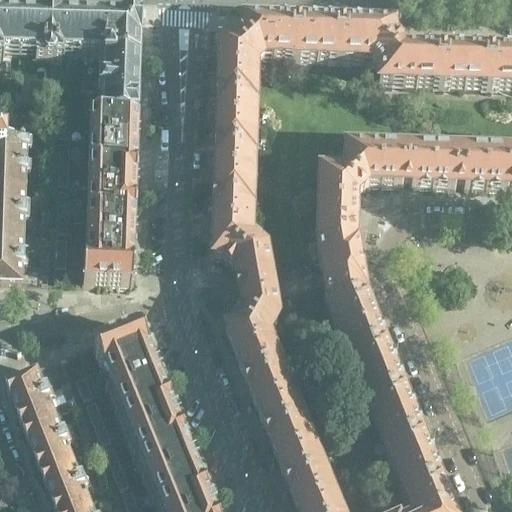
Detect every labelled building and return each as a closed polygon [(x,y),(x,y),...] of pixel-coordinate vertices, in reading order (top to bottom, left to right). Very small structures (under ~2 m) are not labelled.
[(18,59),(19,21),(0,20),(0,64),(2,65),(2,58),(18,59)] [(78,61),(79,23),(19,21),(18,59),(34,59),(34,66),(62,67),(62,60),(78,61)] [(138,70),(140,25),(79,23),(78,61),(102,61),(102,64),(113,64),(113,69),(138,70)] [(273,64),(274,29),(243,28),(243,38),(229,51),(219,51),(218,82),(252,83),(252,74),(254,74),(264,66),(265,64),(273,64)] [(317,67),(318,31),(274,29),(273,64),(272,66),(285,66),(285,64),(292,65),(292,69),(300,69),(300,65),(308,65),(308,67),(317,67)] [(362,69),(362,67),(362,32),(318,31),(317,67),(327,68),(327,66),(334,66),(334,70),(343,70),(343,66),(350,66),(350,68),(362,69)] [(415,94),(417,57),(405,57),(392,43),(392,33),(362,32),(362,67),(369,67),(370,70),(378,78),(378,93),(388,94),(388,90),(399,90),(399,94),(415,94)] [(511,60),(417,57),(415,94),(429,95),(429,93),(434,93),(434,98),(443,99),(444,93),(449,93),(449,95),(478,96),(478,94),(483,95),(483,100),(493,100),(493,95),(497,95),(496,97),(511,97),(511,60)] [(136,124),(138,70),(113,69),(113,64),(102,64),(101,79),(99,79),(98,108),(101,108),(100,123),(136,124)] [(47,90),(47,80),(36,80),(35,89),(47,90)] [(257,112),(257,105),(251,105),(251,99),(253,99),(254,83),(252,83),(218,82),(216,134),(252,134),(253,118),(251,118),(251,112),(257,112)] [(134,172),(136,135),(136,125),(136,124),(100,123),(94,123),(93,138),(89,138),(89,158),(93,158),(93,172),(135,173),(135,172),(134,172)] [(255,165),(255,156),(249,156),(250,150),(252,150),(252,134),(216,134),(214,184),(251,185),(251,171),(249,171),(249,165),(255,165)] [(69,148),(70,138),(60,138),(60,148),(69,148)] [(30,157),(30,146),(4,145),(4,143),(0,142),(0,169),(26,171),(26,157),(30,157)] [(51,157),(51,147),(43,147),(43,157),(51,157)] [(432,194),(433,159),(417,159),(417,162),(412,161),(412,155),(402,155),(402,161),(398,161),(398,158),(381,158),(379,193),(432,194)] [(379,193),(381,158),(362,157),(362,160),(354,160),(354,157),(344,157),(344,176),(338,181),(318,180),(318,191),(322,191),(321,199),(318,199),(317,215),(353,216),(354,204),(367,192),(379,193)] [(485,196),(487,161),(469,160),(469,163),(464,163),(464,157),(457,157),(456,163),(450,163),(451,160),(433,159),(432,194),(485,196)] [(511,197),(511,158),(509,158),(509,164),(504,164),(504,161),(487,161),(485,196),(511,197)] [(0,193),(25,195),(25,180),(29,180),(29,171),(26,171),(0,169),(0,193)] [(50,181),(50,171),(42,171),(42,181),(50,181)] [(133,208),(134,185),(135,173),(93,172),(92,186),(88,186),(87,205),(91,205),(91,220),(133,221),(134,208),(133,208)] [(253,215),(254,207),(248,207),(248,202),(250,202),(251,185),(214,184),(213,235),(249,236),(249,220),(247,220),(248,215),(253,215)] [(68,196),(68,187),(59,187),(58,196),(68,196)] [(24,209),(25,195),(0,193),(0,217),(28,219),(28,209),(24,209)] [(49,219),(49,209),(41,209),(41,219),(49,219)] [(352,251),(353,216),(317,215),(317,226),(321,226),(321,235),(316,235),(316,255),(317,258),(319,258),(320,264),(318,265),(320,275),(357,269),(354,251),(352,251)] [(0,241),(23,242),(23,228),(27,228),(28,219),(0,217),(0,241)] [(48,229),(49,219),(41,219),(40,229),(48,229)] [(131,268),(133,221),(91,220),(90,234),(86,234),(85,254),(89,254),(89,268),(131,269),(131,268)] [(66,244),(66,235),(57,235),(57,243),(66,244)] [(273,311),(271,299),(269,288),(267,274),(263,275),(262,268),(265,267),(264,258),(249,245),(249,236),(213,235),(212,265),(221,266),(234,277),(237,294),(239,305),(242,318),(234,333),(224,337),(237,367),(267,354),(264,346),(266,345),(275,327),(274,317),(270,318),(269,311),(273,311)] [(22,257),(23,242),(0,241),(0,264),(26,266),(27,257),(22,257)] [(47,266),(48,257),(40,256),(39,266),(47,266)] [(0,289),(21,290),(21,275),(26,275),(26,266),(0,264),(0,289)] [(47,278),(47,266),(39,266),(39,277),(47,278)] [(131,293),(131,269),(89,268),(83,268),(83,274),(56,273),(56,291),(131,293)] [(447,511),(361,301),(363,300),(360,283),(358,272),(357,269),(320,275),(320,279),(325,303),(328,303),(329,310),(326,311),(335,332),(337,331),(340,338),(337,339),(347,362),(349,361),(351,366),(346,369),(348,375),(354,372),(356,377),(353,378),(365,407),(368,406),(369,411),(364,413),(367,420),(372,417),(374,422),(371,423),(383,452),(386,451),(388,457),(382,459),(385,465),(390,463),(392,467),(390,468),(401,497),(404,496),(406,502),(401,504),(403,511),(409,508),(410,511),(447,511)] [(137,334),(66,363),(75,386),(97,376),(107,373),(146,357),(137,334)] [(317,470),(303,437),(302,438),(299,432),(304,430),(301,424),(297,426),(295,421),(296,420),(283,387),(281,388),(278,382),(283,380),(280,373),(276,375),(274,371),(277,370),(270,353),(267,354),(237,367),(295,511),(332,511),(322,487),(321,487),(319,483),(324,480),(322,475),(317,477),(314,471),(317,470)] [(164,401),(146,358),(147,357),(146,357),(107,373),(112,386),(109,387),(117,406),(119,405),(125,418),(164,401)] [(48,397),(44,389),(41,390),(36,376),(4,389),(10,404),(13,411),(48,397)] [(69,389),(65,380),(58,383),(61,392),(69,389)] [(72,397),(69,389),(61,392),(65,400),(72,397)] [(91,396),(81,400),(84,408),(94,403),(91,396)] [(54,421),(48,407),(51,406),(48,397),(13,411),(16,418),(15,418),(22,434),(54,421)] [(177,434),(169,414),(169,413),(164,401),(125,418),(130,431),(127,432),(134,450),(138,449),(143,461),(182,445),(178,434),(177,434)] [(94,403),(84,408),(87,415),(97,411),(94,403)] [(65,442),(62,433),(59,434),(54,421),(22,434),(27,448),(28,448),(31,456),(65,442)] [(86,433),(82,424),(75,426),(79,436),(86,433)] [(89,443),(86,433),(79,436),(83,445),(89,443)] [(109,441),(99,445),(103,453),(112,449),(112,448),(109,441)] [(71,465),(66,451),(69,450),(65,442),(31,456),(33,462),(39,478),(71,465)] [(200,490),(182,447),(183,446),(182,445),(143,461),(149,475),(145,477),(152,495),(156,493),(161,505),(200,490)] [(112,449),(103,453),(106,460),(115,456),(112,449)] [(83,486),(79,477),(76,478),(71,465),(39,478),(45,492),(48,500),(83,486)] [(104,477),(100,467),(92,470),(96,480),(104,477)] [(107,486),(104,477),(96,480),(99,489),(107,486)] [(80,511),(88,509),(83,495),(86,494),(83,486),(48,500),(51,506),(50,506),(52,511),(80,511)] [(127,486),(118,490),(121,496),(130,493),(127,486)] [(209,511),(207,506),(205,503),(206,502),(201,490),(200,490),(161,505),(163,511),(209,511)] [(130,493),(121,496),(124,504),(133,500),(130,493)]
